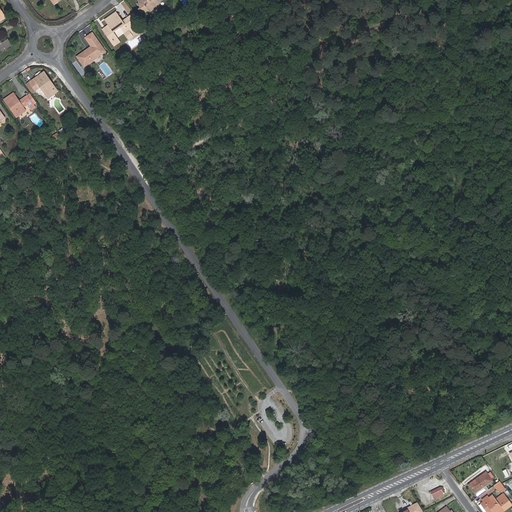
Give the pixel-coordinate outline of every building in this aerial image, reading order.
[(142,0),(138,0),(137,1),(139,3),(137,4),(140,8),(138,10),(141,14),(144,11),(145,12),(147,11),(150,12),(151,11),(150,9),(153,7),(154,8),(157,6),(161,3),(160,2),(162,0),(142,0)] [(108,25),(105,27),(108,32),(105,34),(114,47),(120,42),(114,33),(120,28),(124,34),(129,30),(133,36),(141,31),(130,16),(123,21),(116,12),(105,20),(108,25)] [(129,40),(133,36),(129,30),(124,34),(129,40)] [(99,50),(103,48),(92,33),(85,38),(91,47),(77,57),(84,67),(102,54),(99,50)] [(1,43),(0,41),(0,49),(3,47),(5,48),(10,44),(7,39),(1,43)] [(44,72),(34,79),(36,81),(45,74),(44,72)] [(36,81),(34,79),(29,82),(35,91),(40,87),(46,95),(54,90),(49,83),(50,82),(45,74),(36,81)] [(58,92),(50,82),(49,83),(54,90),(46,95),(48,98),(58,92)] [(20,103),(19,102),(13,94),(4,100),(16,117),(25,111),(23,108),(27,105),(31,110),(35,106),(28,96),(23,99),(24,100),(20,103)] [(30,94),(28,96),(35,106),(38,105),(30,94)] [(469,484),(475,493),(492,480),(486,472),(469,484)] [(501,493),(506,490),(500,481),(493,486),(499,493),(501,492),(501,493)] [(434,499),(444,494),(442,490),(432,494),(434,499)] [(490,511),(492,511),(502,511),(511,505),(511,504),(503,493),(495,499),(492,495),(489,498),(487,496),(482,500),(484,501),(481,503),(487,511),(490,511)] [(422,511),(417,502),(407,507),(409,511),(422,511)] [(479,505),(483,511),(487,511),(481,503),(479,505)]
